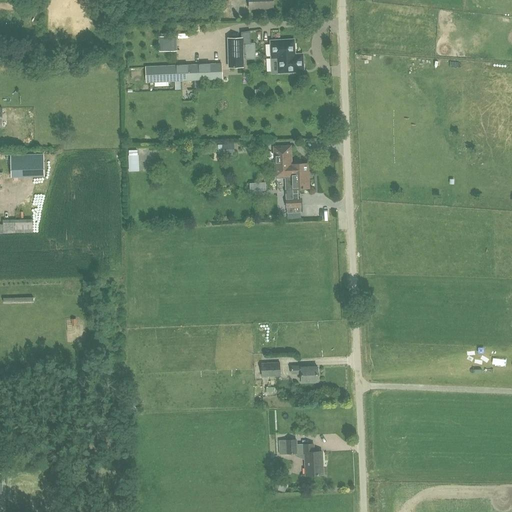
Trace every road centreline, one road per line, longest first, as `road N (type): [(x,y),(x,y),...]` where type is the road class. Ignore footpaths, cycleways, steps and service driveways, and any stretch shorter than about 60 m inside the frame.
road 1 (unclassified): [(364,511),(343,0)]
road 2 (unknown): [(343,21),(246,27),(205,52)]
